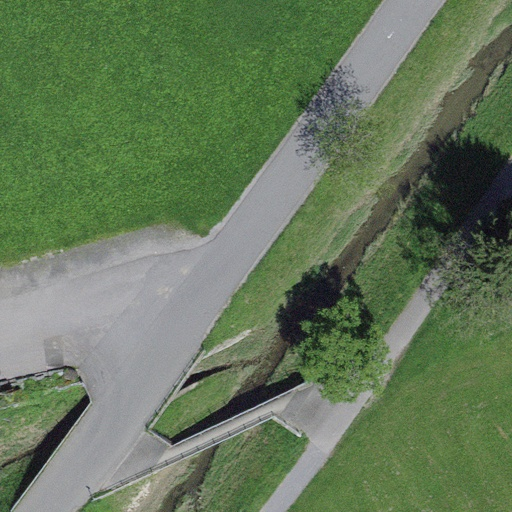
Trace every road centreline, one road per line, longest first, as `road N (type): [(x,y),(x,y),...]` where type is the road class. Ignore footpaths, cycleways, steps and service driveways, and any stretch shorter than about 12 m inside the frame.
road 1 (unclassified): [(64,511),(419,0)]
road 2 (unclassified): [(323,451),(511,189)]
road 3 (track): [(379,373),(90,511)]
